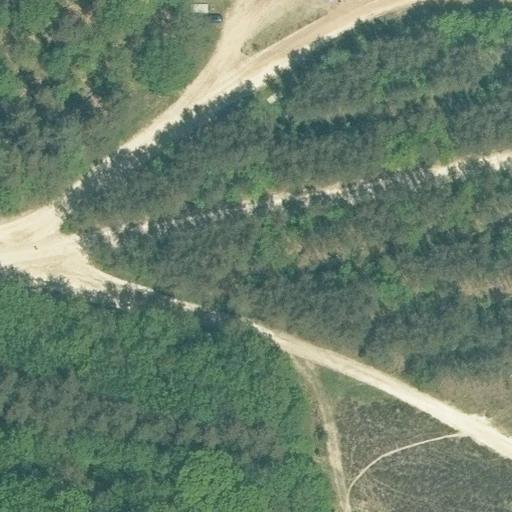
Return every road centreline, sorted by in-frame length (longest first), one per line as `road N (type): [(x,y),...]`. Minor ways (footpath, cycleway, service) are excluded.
road 1 (track): [(511,451),(300,348),(73,281),(26,253)]
road 2 (track): [(511,165),(26,253)]
road 3 (track): [(26,253),(65,209),(175,123),(319,33),(395,0)]
road 4 (track): [(346,511),(323,400),(300,348)]
